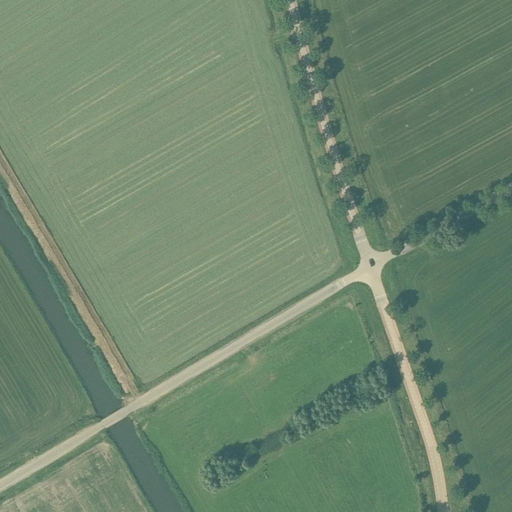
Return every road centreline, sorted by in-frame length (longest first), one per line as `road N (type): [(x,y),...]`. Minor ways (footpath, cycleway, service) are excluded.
road 1 (unclassified): [(0,488),(369,265)]
road 2 (unclassified): [(369,265),(293,0)]
road 3 (unclassified): [(443,511),(441,476),(369,265)]
road 4 (unclassified): [(369,265),(511,188)]
